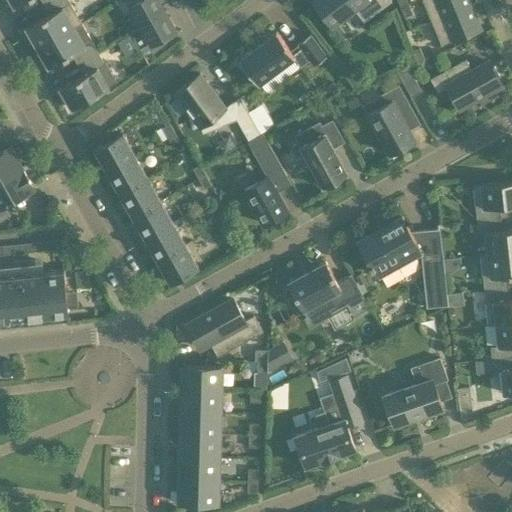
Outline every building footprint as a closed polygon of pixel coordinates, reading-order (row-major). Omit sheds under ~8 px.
[(81,22),(68,0),(48,0),(43,3),(49,14),(26,27),(37,46),(81,22)] [(158,0),(127,0),(151,42),(158,38),(159,41),(169,35),(168,33),(175,29),(158,0)] [(363,21),(391,0),(390,0),(313,0),(332,24),(354,8),(363,21)] [(468,0),(422,0),(431,20),(471,4),(468,0)] [(413,13),(408,2),(400,6),(405,17),(413,13)] [(471,4),(431,20),(441,44),(453,40),(481,29),(471,4)] [(81,22),(37,46),(48,66),(71,53),(77,64),(98,52),(92,41),(85,45),(74,26),(81,22)] [(258,84),(294,57),(300,66),(309,59),(314,65),(327,56),(310,33),(297,43),(298,44),(290,50),(276,31),(239,58),(242,62),(239,64),(246,73),(249,71),(258,84)] [(491,40),(483,44),(488,53),(496,49),(491,40)] [(416,61),(424,58),(420,47),(412,50),(416,61)] [(98,52),(77,64),(83,74),(60,87),(71,108),(108,87),(97,67),(104,63),(98,52)] [(472,69),(465,58),(430,78),(437,91),(447,86),(459,107),(501,84),(497,77),(499,76),(494,66),(491,67),(488,60),(472,69)] [(409,96),(420,90),(406,65),(396,71),(409,96)] [(202,132),(222,125),(216,113),(225,107),(199,73),(175,91),(189,110),(186,112),(193,128),(200,125),(202,132)] [(398,85),(363,104),(390,153),(390,152),(392,156),(404,150),(402,146),(414,139),(400,113),(410,107),(398,85)] [(239,96),(228,104),(237,119),(249,140),(260,134),(239,96)] [(347,172),(333,147),(343,141),(332,120),(321,126),(319,122),(295,135),(323,186),(347,172)] [(162,127),(168,137),(175,133),(169,123),(162,127)] [(94,149),(107,171),(135,156),(122,133),(94,149)] [(175,133),(168,137),(174,148),(181,143),(175,133)] [(259,216),(264,223),(288,210),(273,184),(287,177),(263,133),(248,141),(267,176),(244,188),(254,206),(252,207),(257,217),(259,216)] [(0,179),(22,167),(10,146),(0,151),(0,179)] [(184,151),(178,154),(181,159),(187,156),(184,151)] [(135,156),(107,171),(120,193),(148,178),(135,156)] [(192,168),(198,178),(205,174),(199,164),(192,168)] [(33,188),(22,167),(0,179),(0,220),(10,215),(4,204),(33,188)] [(205,174),(198,178),(204,188),(211,184),(205,174)] [(160,200),(148,178),(120,193),(132,215),(160,200)] [(511,179),(472,184),(476,220),(500,217),(499,205),(511,203),(511,179)] [(160,200),(132,215),(144,237),(172,222),(160,200)] [(217,225),(224,221),(219,211),(212,215),(217,225)] [(448,304),(439,223),(437,223),(438,228),(410,230),(401,215),(357,240),(370,262),(368,263),(371,269),(373,268),(378,278),(420,254),(426,307),(448,304)] [(500,217),(476,220),(477,232),(485,231),(488,253),(511,250),(511,228),(501,229),(500,217)] [(224,221),(217,225),(223,235),(230,231),(224,221)] [(185,244),(172,222),(144,237),(157,259),(185,244)] [(0,245),(0,254),(65,248),(64,239),(0,245)] [(185,244),(157,259),(170,282),(197,266),(185,244)] [(511,250),(488,253),(480,254),(484,289),(508,286),(506,274),(511,273),(511,250)] [(362,294),(351,273),(337,281),(325,260),(287,281),(303,309),(330,294),(338,308),(362,294)] [(0,317),(27,315),(68,310),(64,268),(0,275),(0,317)] [(76,271),(77,283),(88,282),(88,270),(76,271)] [(508,286),(484,289),(487,323),(495,322),(511,320),(511,297),(509,298),(508,286)] [(232,298),(186,323),(190,330),(188,332),(193,342),(196,340),(199,347),(209,342),(217,356),(262,331),(253,315),(244,320),(232,298)] [(511,320),(495,322),(498,344),(490,345),(491,358),(511,355),(511,320)] [(267,349),(267,361),(291,357),(281,341),(267,349)] [(255,361),(257,361),(267,361),(267,349),(255,349),(255,361)] [(511,355),(491,358),(492,371),(500,370),(503,392),(511,391),(511,355)] [(345,357),(316,371),(320,381),(350,370),(345,357)] [(383,395),(393,423),(442,406),(434,383),(444,380),(436,358),(410,367),(416,383),(383,395)] [(267,361),(257,361),(256,373),(266,373),(267,361)] [(182,387),(220,388),(221,365),(183,364),(182,387)] [(355,448),(347,425),(362,420),(346,375),(328,382),(341,419),(326,424),(325,419),(309,425),(311,429),(295,435),(305,465),(322,459),(338,454),(338,453),(355,448)] [(182,387),(181,410),(219,411),(220,388),(182,387)] [(259,402),(260,390),(250,389),(249,401),(259,402)] [(471,400),(459,401),(461,422),(473,417),(471,400)] [(181,410),(181,433),(219,434),(219,411),(181,410)] [(249,423),(249,435),(259,435),(259,423),(249,423)] [(181,433),(180,456),(218,457),(219,434),(181,433)] [(259,435),(249,435),(248,447),(258,447),(259,435)] [(180,456),(179,478),(217,480),(218,457),(180,456)] [(248,468),(247,480),(257,481),(258,469),(248,468)] [(217,503),(217,480),(179,478),(179,502),(186,502),(186,506),(196,506),(196,503),(217,503)] [(257,481),(247,480),(247,492),(257,493),(257,481)]
